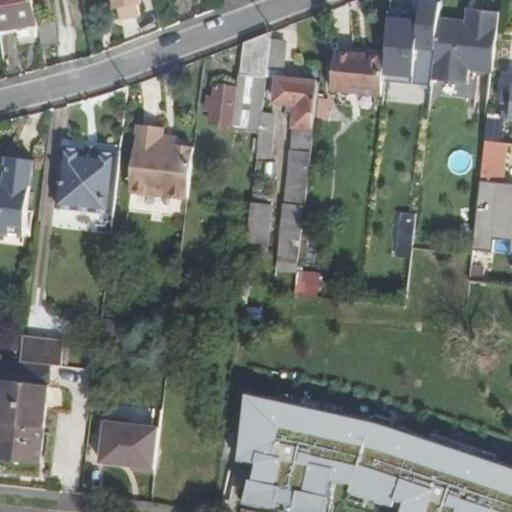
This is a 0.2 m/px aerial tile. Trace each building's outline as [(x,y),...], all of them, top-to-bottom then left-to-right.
[(0,0),(0,26),(38,19),(34,0),(0,0)] [(142,3),(141,0),(114,0),(116,8),(119,7),(121,18),(141,15),(139,4),(142,3)] [(470,11),(469,26),(479,26),(480,12),(470,11)] [(469,26),(455,25),(443,24),(435,84),(448,85),(458,86),(460,71),(472,72),(497,74),(504,14),(480,12),(479,26),(469,26)] [(53,19),(39,22),(43,48),(58,45),(53,19)] [(268,80),(269,71),(272,46),(274,34),(247,44),(243,76),(268,80)] [(287,47),(272,46),(269,71),(284,72),(287,47)] [(338,93),(358,96),(378,98),(383,98),(388,60),(363,57),(339,55),(335,93),(338,93)] [(460,71),(458,86),(470,87),(472,72),(460,71)] [(304,142),(295,141),(281,276),(299,278),(322,87),(279,82),(277,106),(298,109),(296,131),(305,132),(304,142)] [(234,128),(239,89),(219,87),(214,125),(234,128)] [(491,120),(475,256),(511,259),(511,250),(508,250),(509,244),(511,243),(511,188),(496,186),(502,131),(505,131),(506,121),(505,121),(491,120)] [(263,126),(262,134),(272,134),(273,127),(263,126)] [(132,194),(190,201),(196,148),(165,145),(166,130),(140,127),(132,194)] [(305,132),(296,131),(295,141),(304,142),(305,132)] [(262,134),(258,163),(268,163),(272,134),(262,134)] [(117,214),(123,157),(103,154),(102,159),(87,157),(88,152),(68,150),(61,208),(117,214)] [(0,236),(28,240),(37,165),(12,162),(9,185),(0,183),(0,182),(1,178),(0,177),(0,236)] [(253,208),(248,251),(267,253),(272,211),(253,208)] [(413,247),(415,214),(396,213),(394,245),(413,247)] [(24,365),(54,368),(65,369),(68,343),(27,338),(24,365)] [(0,463),(43,469),(54,368),(24,365),(6,363),(0,415),(0,463)] [(257,465),(247,503),(282,511),(334,511),(340,491),(402,507),(400,511),(511,511),(511,461),(257,395),(239,461),(257,465)] [(107,421),(103,467),(160,471),(163,425),(107,421)]
